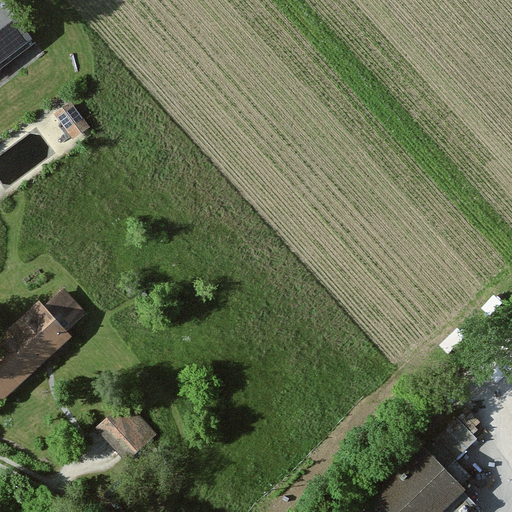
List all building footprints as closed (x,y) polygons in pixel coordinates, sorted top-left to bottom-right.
[(0,2),(0,56),(27,36),(0,2)] [(88,128),(71,104),(54,116),(72,140),(88,128)] [(40,306),(0,343),(0,399),(68,336),(40,306)] [(92,427),(121,460),(155,430),(125,398),(92,427)] [(457,414),(354,511),(441,511),(437,507),(472,473),(456,456),(478,435),(457,414)]
